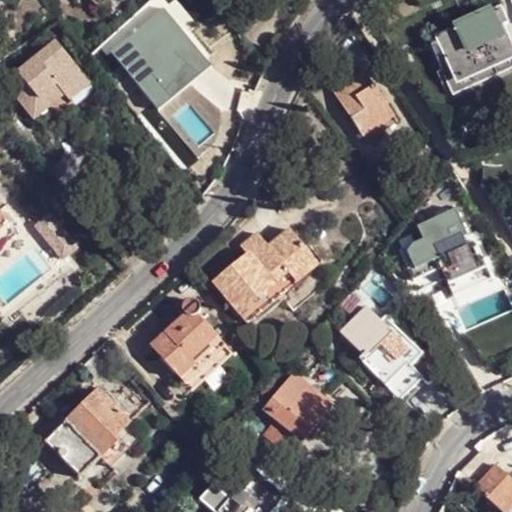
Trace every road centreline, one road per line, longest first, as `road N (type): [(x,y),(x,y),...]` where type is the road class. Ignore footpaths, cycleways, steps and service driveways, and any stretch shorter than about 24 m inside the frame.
road 1 (residential): [(0,413),(210,224),(286,63),(317,19),(342,0)]
road 2 (residential): [(417,511),(462,437),(511,404)]
